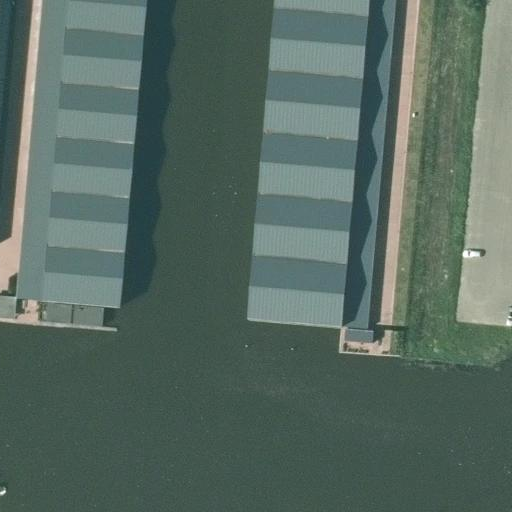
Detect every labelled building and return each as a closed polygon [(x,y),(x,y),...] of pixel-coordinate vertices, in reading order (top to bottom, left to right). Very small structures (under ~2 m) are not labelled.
[(41,0),(16,300),(118,309),(143,0),(41,0)] [(275,0),(248,320),(365,330),(394,0),(275,0)] [(467,258),(466,272),(490,274),(491,259),(467,258)] [(487,292),(488,280),(466,279),(466,291),(487,292)] [(343,342),(370,344),(371,333),(344,331),(343,342)]
